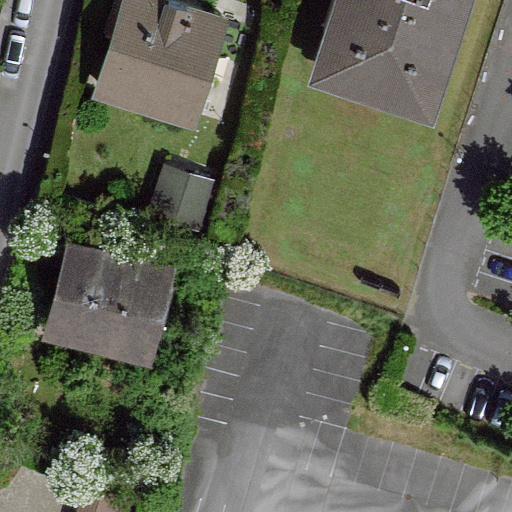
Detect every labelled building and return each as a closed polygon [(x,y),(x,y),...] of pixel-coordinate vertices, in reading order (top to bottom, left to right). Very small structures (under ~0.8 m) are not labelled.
[(223,13),(178,0),(128,0),(104,84),(194,110),(223,13)] [(349,0),(330,65),(438,97),(467,0),(349,0)] [(213,181),(169,167),(155,212),(199,225),(213,181)] [(168,273),(77,250),(57,330),(147,352),(168,273)] [(91,484),(83,511),(121,511),(126,494),(91,484)]
